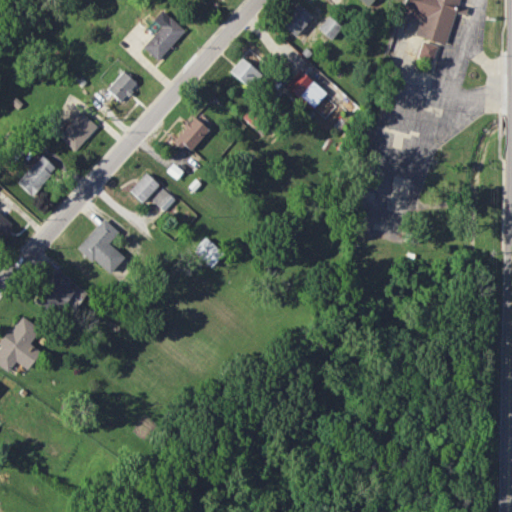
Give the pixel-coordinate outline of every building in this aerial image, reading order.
[(445,43),(457,0),(404,0),(401,14),(419,19),(415,35),(445,43)] [(280,25),(295,36),(310,14),(295,3),(280,25)] [(156,60),(183,30),(160,9),(152,19),(159,26),(141,46),(156,60)] [(316,28),(330,39),(340,26),(327,15),(316,28)] [(417,56),(431,61),(436,45),(422,41),(417,56)] [(244,84),(256,70),(240,57),(228,71),(244,84)] [(285,85),(316,110),(328,96),(297,70),(285,85)] [(105,89),(119,102),(136,83),(122,71),(105,89)] [(57,135),(73,151),(96,126),(80,111),(57,135)] [(187,152),(207,129),(193,116),(173,139),(187,152)] [(15,181),(29,195),(55,168),(41,154),(15,181)] [(128,191),(142,203),(158,184),(143,172),(128,191)] [(150,199),(163,211),(174,199),(161,188),(150,199)] [(0,234),(10,224),(0,214),(0,234)] [(108,273),(123,256),(107,241),(117,231),(102,218),(75,248),(91,262),(93,259),(108,273)] [(191,251),(210,267),(223,252),(204,236),(191,251)] [(76,283),(54,269),(34,300),(57,314),(76,283)] [(0,366),(7,371),(14,361),(26,369),(39,351),(28,343),(38,328),(18,315),(0,341),(0,366)]
